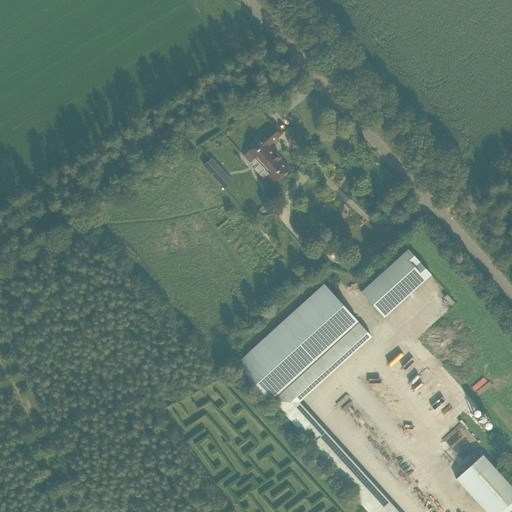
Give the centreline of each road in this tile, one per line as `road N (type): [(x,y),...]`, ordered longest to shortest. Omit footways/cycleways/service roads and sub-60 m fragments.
road 1 (tertiary): [(430,202),(247,0)]
road 2 (residential): [(331,285),(430,202)]
road 3 (tertiary): [(511,294),(430,202)]
